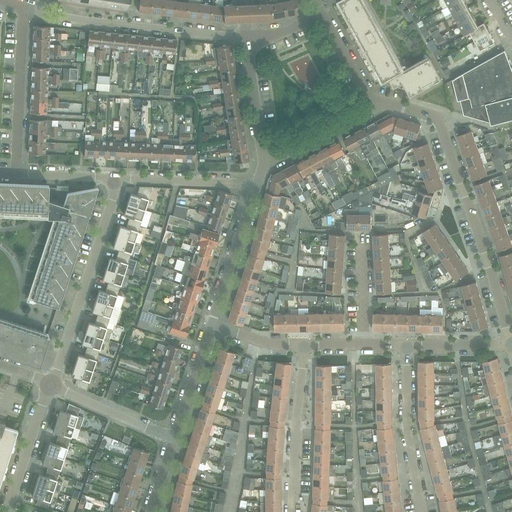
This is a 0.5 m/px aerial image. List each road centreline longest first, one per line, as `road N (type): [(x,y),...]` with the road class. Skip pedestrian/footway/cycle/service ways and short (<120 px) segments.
road 1 (residential): [(510,346),(438,119),(374,103)]
road 2 (residential): [(18,8),(247,38)]
road 3 (residential): [(52,383),(120,179)]
road 4 (residential): [(18,175),(18,8)]
road 5 (residential): [(293,511),(302,345)]
road 6 (residential): [(422,511),(406,346)]
road 7 (residential): [(208,324),(259,172)]
road 8 (residential): [(259,172),(238,181),(120,179)]
road 9 (residential): [(259,172),(364,116),(374,103)]
road 10 (residential): [(9,511),(52,383)]
road 11 (residential): [(259,172),(247,38)]
road 12 (residential): [(52,383),(164,435)]
